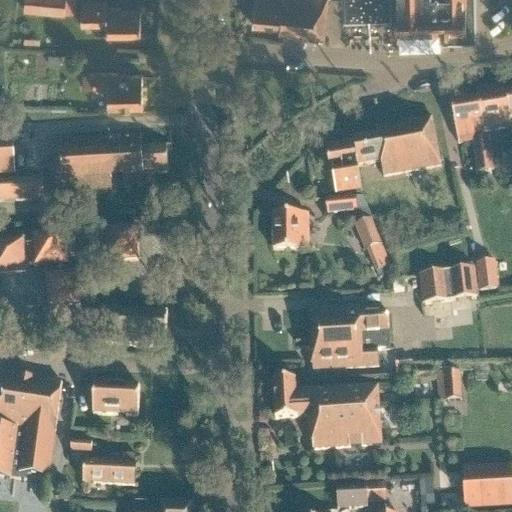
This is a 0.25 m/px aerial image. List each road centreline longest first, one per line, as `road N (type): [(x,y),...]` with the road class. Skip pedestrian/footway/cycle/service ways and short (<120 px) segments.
road 1 (tertiary): [(228,511),(212,187)]
road 2 (residential): [(212,187),(324,110),(429,64)]
road 3 (residential): [(205,51),(429,64)]
road 4 (tertiary): [(212,187),(205,51)]
